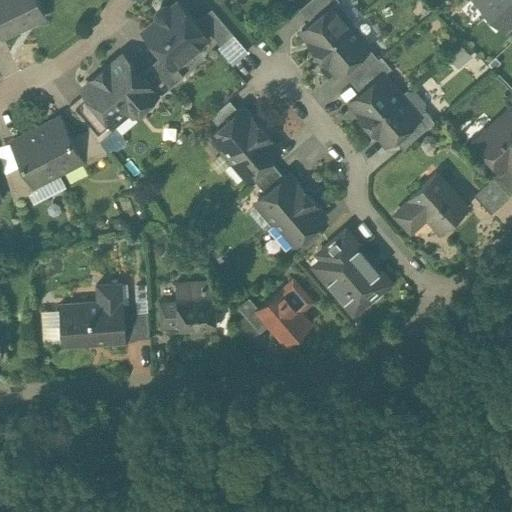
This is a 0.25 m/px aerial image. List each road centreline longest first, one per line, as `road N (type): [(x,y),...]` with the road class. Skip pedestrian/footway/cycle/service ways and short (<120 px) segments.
road 1 (residential): [(0,396),(298,376),(397,344),(438,306)]
road 2 (residential): [(438,306),(363,213),(352,162),(269,69)]
road 3 (residential): [(128,0),(86,41),(0,94)]
